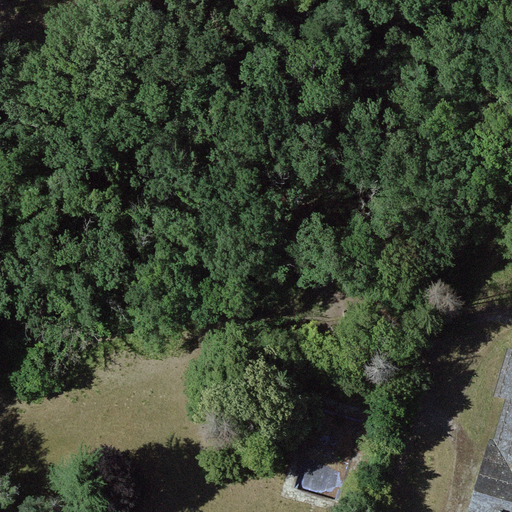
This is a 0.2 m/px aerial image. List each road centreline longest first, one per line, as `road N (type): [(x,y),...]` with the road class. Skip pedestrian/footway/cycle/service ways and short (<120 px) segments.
road 1 (track): [(511,316),(463,324),(437,346),(382,511)]
road 2 (track): [(420,385),(464,454),(449,511)]
